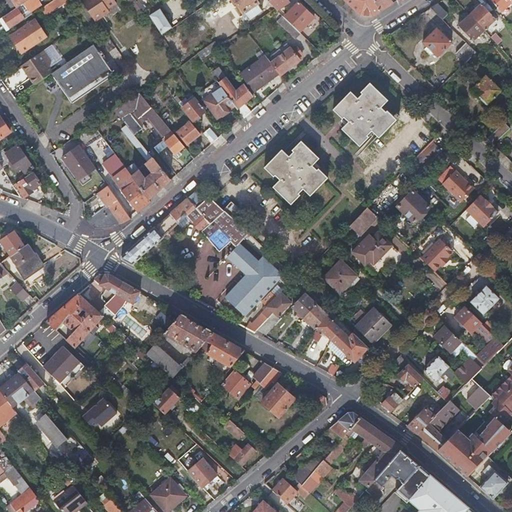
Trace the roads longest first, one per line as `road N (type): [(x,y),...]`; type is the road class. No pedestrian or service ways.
road 1 (residential): [(362,38),(94,253)]
road 2 (residential): [(349,396),(103,258)]
road 3 (residential): [(490,511),(349,396)]
road 4 (residential): [(215,511),(349,396)]
road 5 (residential): [(0,90),(73,205),(70,241)]
road 6 (residential): [(103,258),(0,349)]
